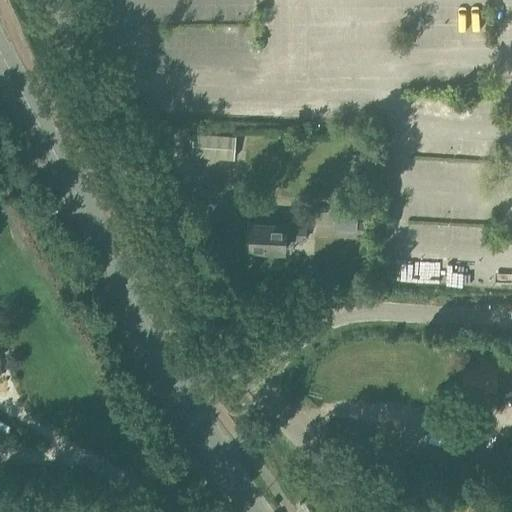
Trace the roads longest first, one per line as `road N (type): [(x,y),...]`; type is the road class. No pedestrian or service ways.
road 1 (secondary): [(248,511),(0,52)]
road 2 (unclassified): [(60,0),(99,105),(210,336),(251,387)]
road 3 (unclassified): [(511,314),(401,305),(317,318),(251,387)]
road 4 (unclassified): [(251,387),(372,511)]
road 5 (unknown): [(281,86),(323,111),(402,127)]
